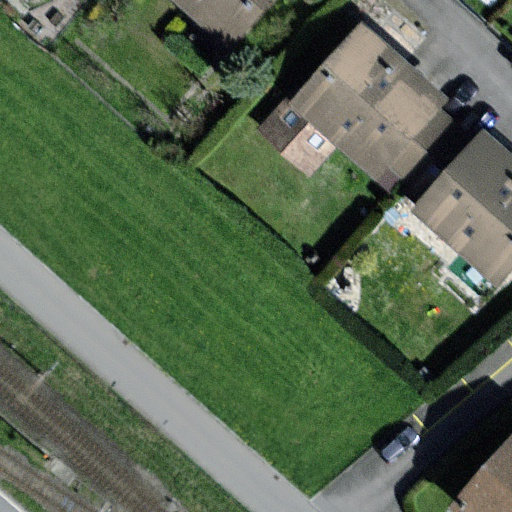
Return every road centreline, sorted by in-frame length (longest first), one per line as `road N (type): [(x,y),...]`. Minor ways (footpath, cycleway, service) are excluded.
road 1 (residential): [(286,511),(0,255)]
road 2 (residential): [(511,378),(346,511)]
road 3 (residential): [(511,82),(422,0)]
